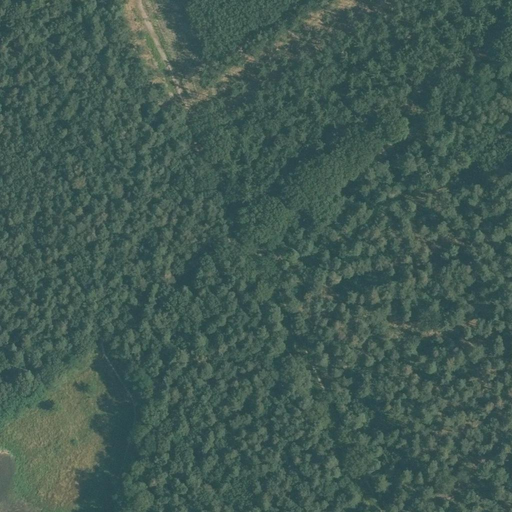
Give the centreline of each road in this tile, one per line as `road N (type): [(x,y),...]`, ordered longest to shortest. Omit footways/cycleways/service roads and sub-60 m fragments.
road 1 (track): [(511,57),(252,239)]
road 2 (track): [(371,511),(252,239)]
road 3 (track): [(108,511),(135,419),(101,351),(107,327)]
road 4 (track): [(0,77),(122,0)]
